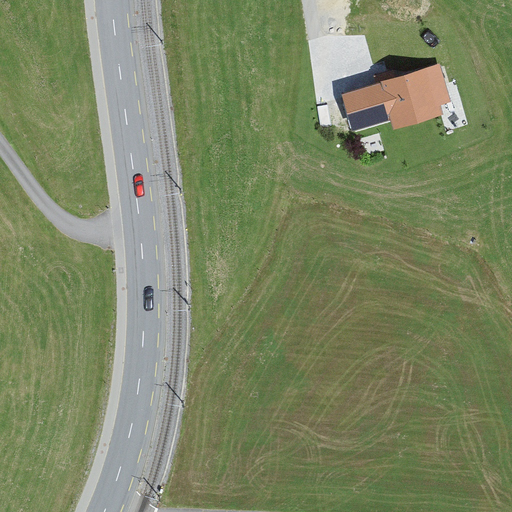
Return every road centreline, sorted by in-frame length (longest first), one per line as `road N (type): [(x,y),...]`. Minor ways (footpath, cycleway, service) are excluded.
road 1 (secondary): [(105,511),(137,407),(144,310),(113,0)]
road 2 (track): [(0,143),(68,226),(140,228)]
